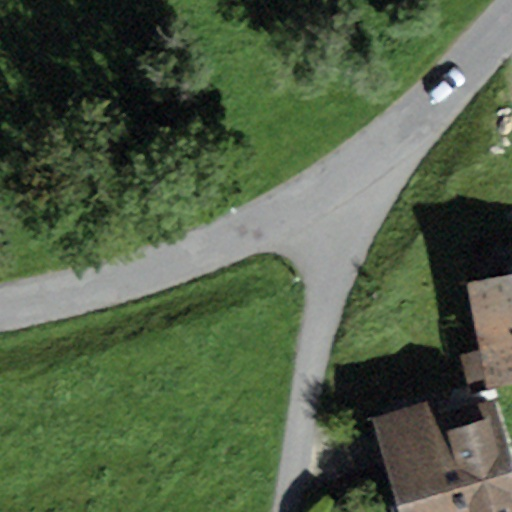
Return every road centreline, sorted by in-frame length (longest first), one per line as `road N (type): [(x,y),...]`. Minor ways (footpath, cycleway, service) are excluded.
road 1 (residential): [(324,195),(213,248),(0,311)]
road 2 (residential): [(324,195),(340,226),(287,511)]
road 3 (residential): [(511,18),(393,139),(324,195)]
